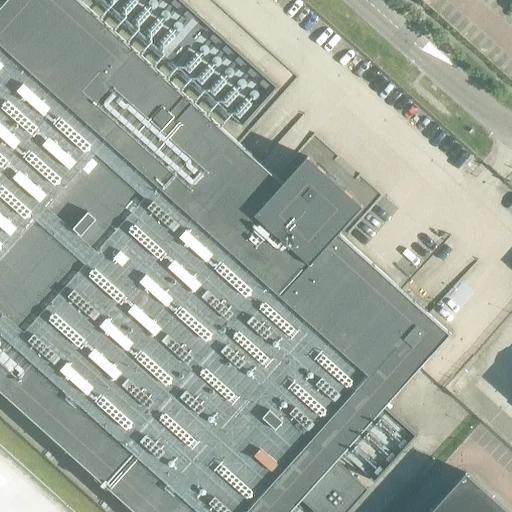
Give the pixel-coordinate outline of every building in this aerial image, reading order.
[(78,0),(7,0),(0,8),(0,391),(134,511),(290,511),(450,335),(338,234),(362,207),(307,157),(282,184),(78,0)] [(316,134),(306,152),(325,164),(336,146),(316,134)] [(462,413),(454,405),(440,420),(449,428),(462,413)] [(0,511),(74,511),(0,445),(0,511)] [(510,511),(466,472),(429,511),(510,511)]
